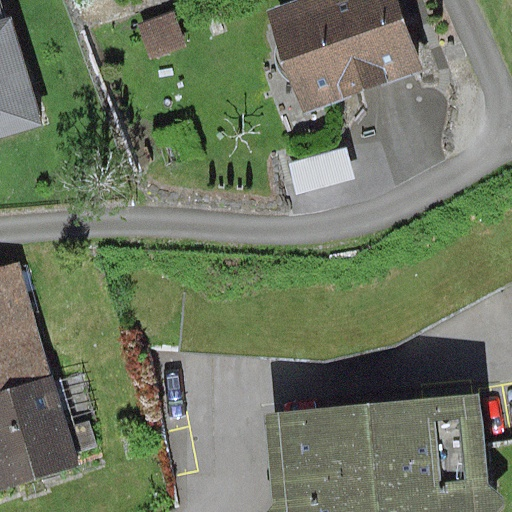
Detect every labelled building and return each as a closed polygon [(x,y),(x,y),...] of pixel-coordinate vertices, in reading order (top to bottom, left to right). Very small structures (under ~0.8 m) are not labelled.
[(397,0),(307,0),(268,14),(304,114),(423,72),(397,0)] [(175,14),(137,25),(148,59),(185,48),(175,14)] [(0,25),(0,138),(39,126),(7,24),(2,25),(0,25)] [(346,149),(290,165),(298,196),(355,180),(346,149)] [(188,296),(180,351),(349,364),(405,346),(511,286),(511,219),(391,285),(338,304),(188,296)] [(16,262),(0,266),(0,493),(80,468),(16,262)] [(475,394),(263,416),(272,511),(499,511),(503,509),(501,497),(484,486),(475,394)]
